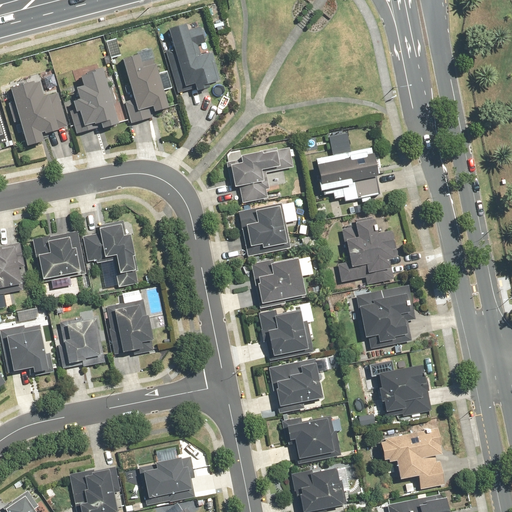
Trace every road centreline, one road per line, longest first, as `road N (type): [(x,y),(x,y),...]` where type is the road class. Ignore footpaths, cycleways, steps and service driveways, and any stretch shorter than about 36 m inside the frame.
road 1 (tertiary): [(502,511),(401,22)]
road 2 (tertiary): [(429,0),(511,422)]
road 3 (residential): [(0,195),(126,173),(177,190),(192,221),(225,385)]
road 4 (residential): [(225,385),(49,419),(0,442)]
road 5 (residential): [(225,385),(248,511)]
